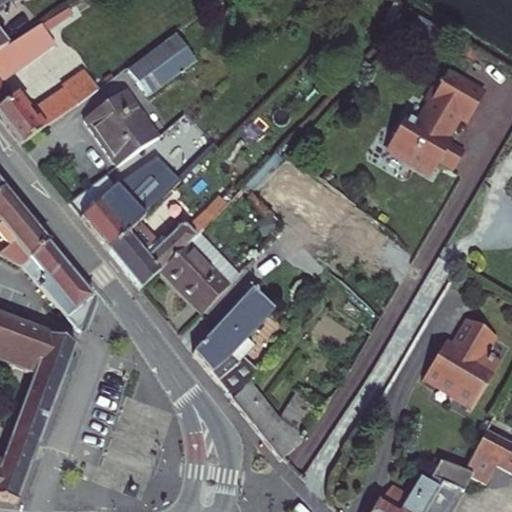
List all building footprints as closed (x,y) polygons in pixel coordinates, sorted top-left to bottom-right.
[(0,0),(0,58),(6,54),(0,46),(0,17),(23,0),(0,0)] [(6,54),(0,58),(0,86),(4,92),(55,55),(38,33),(29,37),(6,54)] [(159,57),(127,82),(145,104),(176,77),(159,57)] [(84,80),(26,120),(4,92),(0,86),(0,125),(20,151),(97,99),(84,80)] [(419,130),(405,122),(386,155),(430,181),(439,168),(453,177),(457,170),(463,159),(444,148),(458,123),(467,129),(483,102),(445,80),(436,96),(428,110),(430,111),(419,130)] [(424,107),(428,110),(436,96),(432,94),(424,107)] [(154,144),(151,139),(121,100),(85,128),(100,150),(116,172),(154,144)] [(82,227),(109,259),(139,229),(175,191),(179,187),(155,164),(116,194),(82,227)] [(22,275),(29,268),(47,252),(23,223),(2,196),(0,197),(0,232),(14,249),(0,261),(22,275)] [(120,273),(141,298),(158,280),(195,242),(226,211),(220,205),(187,235),(181,230),(159,251),(139,229),(109,259),(120,273)] [(368,223),(352,213),(330,244),(344,255),(368,223)] [(237,286),(220,267),(215,269),(197,251),(200,248),(195,242),(158,280),(180,302),(200,322),(237,286)] [(220,267),(200,248),(197,251),(215,269),(220,267)] [(29,268),(22,275),(29,279),(79,339),(87,321),(93,308),(64,273),(47,252),(29,268)] [(253,298),(250,301),(194,362),(212,384),(232,408),(247,388),(253,380),(240,367),(253,352),(247,347),(273,318),(253,298)] [(0,506),(16,509),(31,469),(4,458),(0,468),(0,358),(36,373),(32,383),(12,437),(38,447),(39,447),(75,349),(0,322),(0,506)] [(443,346),(421,386),(440,396),(471,414),(496,368),(482,359),(490,344),(462,328),(450,350),(443,346)] [(36,373),(0,358),(0,370),(32,383),(36,373)] [(281,427),(247,388),(232,408),(261,444),(280,467),(295,451),(319,415),(299,400),(281,427)] [(113,474),(146,485),(162,438),(148,433),(156,408),(124,398),(97,482),(109,486),(113,474)] [(38,447),(12,437),(4,458),(31,469),(39,447),(38,447)] [(442,467),(432,484),(423,479),(403,511),(387,511),(379,507),(376,511),(511,511),(511,452),(487,440),(481,450),(465,479),(442,467)]
